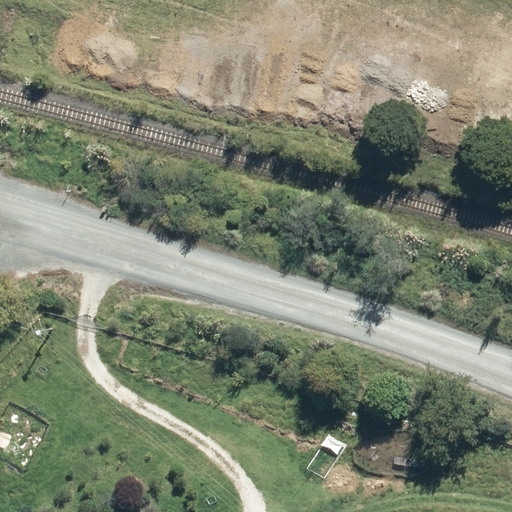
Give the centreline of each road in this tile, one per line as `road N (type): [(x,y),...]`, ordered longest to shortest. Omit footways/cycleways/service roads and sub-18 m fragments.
road 1 (tertiary): [(511,376),(393,329),(0,214)]
road 2 (unknown): [(511,78),(401,40),(234,0)]
